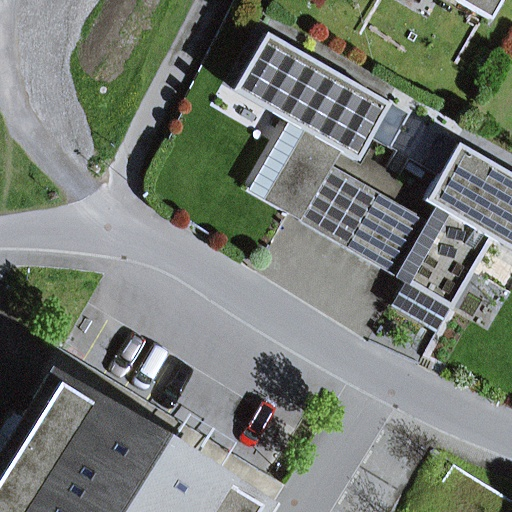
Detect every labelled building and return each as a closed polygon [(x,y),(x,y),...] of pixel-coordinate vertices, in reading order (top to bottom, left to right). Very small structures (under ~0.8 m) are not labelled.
[(452,0),(488,20),(499,0),(452,0)] [(262,34),(230,90),(285,122),(338,153),(353,161),(386,105),(262,34)] [(245,191),(297,222),(329,167),(338,153),(285,122),(245,191)] [(511,177),(455,145),(422,201),(432,207),(442,213),(402,282),(450,310),(490,241),(511,253),(511,177)] [(329,167),(297,222),(345,249),(377,195),(329,167)] [(392,276),(423,222),(377,195),(345,249),(392,276)] [(392,276),(402,282),(442,213),(432,207),(423,222),(392,276)] [(388,307),(435,335),(450,310),(402,282),(388,307)] [(0,511),(268,511),(286,487),(58,346),(34,382),(0,438),(0,511)]
